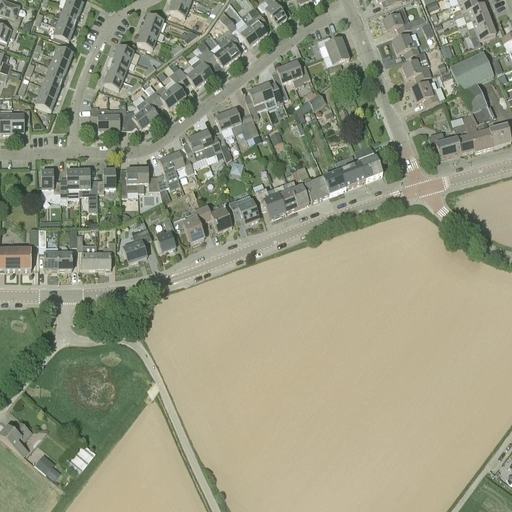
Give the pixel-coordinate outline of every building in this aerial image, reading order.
[(188,11),(192,2),(187,0),(174,0),(173,5),(188,11)] [(268,0),(264,3),(269,10),(264,14),(276,29),(286,22),(279,13),(284,9),(277,0),(268,0)] [(454,18),(477,9),(473,0),(471,0),(457,5),(460,12),(453,15),(454,18)] [(63,11),(79,17),(83,7),(67,1),(63,11)] [(5,27),(17,31),(21,20),(16,18),(18,11),(1,5),(0,9),(0,18),(7,21),(5,27)] [(184,21),(188,11),(173,5),(169,15),(184,21)] [(302,15),(309,12),(306,7),(300,9),(302,15)] [(471,24),(487,17),(483,7),(477,9),(454,18),(455,19),(453,20),(454,23),(463,20),(462,17),(467,14),(471,24)] [(267,28),(259,17),(254,10),(248,15),(252,21),(245,27),(249,32),(258,44),(267,37),(262,31),(267,28)] [(75,27),(79,17),(63,11),(60,21),(75,27)] [(249,32),(245,27),(237,33),(236,32),(223,14),(219,21),(231,37),(238,46),(243,42),(249,50),(258,44),(249,32)] [(469,36),(491,28),(487,17),(471,24),(473,30),(467,32),(469,36)] [(159,33),(163,24),(148,18),(144,27),(159,33)] [(402,29),(398,18),(381,25),(386,35),(396,31),(398,37),(410,32),(408,26),(402,29)] [(415,22),(418,29),(425,26),(423,20),(415,22)] [(72,36),(75,27),(60,21),(56,30),(72,36)] [(28,24),(24,25),(22,32),(28,34),(31,25),(28,24)] [(13,43),(17,31),(5,27),(3,32),(0,31),(0,45),(6,47),(8,41),(13,43)] [(156,43),(159,33),(144,27),(140,37),(156,43)] [(491,28),(469,36),(470,40),(477,38),(479,44),(495,38),(491,28)] [(68,46),(72,36),(56,30),(52,40),(68,46)] [(199,38),(190,34),(188,34),(187,37),(182,35),(179,41),(184,43),(187,47),(199,38)] [(511,35),(501,40),(503,46),(511,44),(511,47),(511,35)] [(152,53),(156,43),(140,37),(136,47),(152,53)] [(240,48),(238,46),(231,37),(226,41),(218,48),(231,65),(240,58),(235,52),(240,48)] [(413,45),(410,47),(407,39),(392,45),(397,58),(404,55),(406,62),(418,57),(416,51),(413,45)] [(331,46),(329,41),(329,40),(317,45),(319,51),(324,49),(328,59),(345,52),(341,42),(331,46)] [(222,71),(231,65),(218,48),(210,54),(208,51),(202,55),(213,69),(217,65),(222,71)] [(133,55),(130,53),(118,49),(114,59),(130,65),(133,55)] [(53,61),(69,67),(72,57),(57,51),(53,61)] [(213,69),(202,55),(200,52),(196,55),(199,59),(197,60),(199,62),(190,68),(194,73),(204,85),(213,79),(208,72),(213,69)] [(345,52),(328,59),(332,69),(327,71),(329,76),(341,72),(339,66),(349,63),(345,52)] [(0,76),(1,77),(2,77),(7,79),(11,68),(6,66),(8,59),(0,56),(0,76)] [(414,80),(417,85),(431,80),(426,68),(428,67),(424,56),(415,60),(416,64),(401,70),(406,83),(414,80)] [(460,95),(476,88),(493,79),(482,56),(449,71),(460,95)] [(126,74),(130,65),(114,59),(110,68),(126,74)] [(65,76),(69,67),(53,61),(49,70),(65,76)] [(286,69),(292,83),(295,91),(303,88),(303,85),(310,82),(304,68),(299,71),(297,65),(286,69)] [(439,75),(445,73),(443,66),(437,68),(439,75)] [(122,84),(126,74),(110,68),(107,78),(122,84)] [(195,92),(204,85),(194,73),(190,68),(182,74),(180,72),(175,76),(186,90),(191,87),(195,92)] [(288,102),(282,87),(292,83),(286,69),(276,73),(280,83),(274,86),(277,92),(282,105),(288,102)] [(61,86),(65,76),(49,70),(46,80),(61,86)] [(181,94),(186,90),(175,76),(170,80),(176,87),(167,94),(177,106),(186,100),(181,94)] [(498,79),(501,87),(507,84),(503,77),(498,79)] [(118,94),(122,84),(107,78),(103,88),(118,94)] [(58,96),(61,86),(46,80),(42,90),(58,96)] [(438,104),(434,93),(436,91),(434,85),(427,88),(427,87),(410,93),(416,107),(423,104),(425,110),(438,104)] [(283,106),(282,105),(277,92),(271,94),(268,87),(258,91),(264,106),(274,103),(277,109),(283,106)] [(476,88),(460,95),(470,117),(476,129),(484,125),(485,126),(495,121),(490,109),(487,110),(476,88)] [(155,95),(150,89),(145,93),(150,99),(149,99),(158,110),(163,107),(168,113),(177,106),(167,94),(163,89),(155,95)] [(454,98),(458,91),(453,89),(450,95),(454,98)] [(54,105),(58,96),(42,90),(38,99),(54,105)] [(266,111),(264,106),(258,91),(248,95),(251,102),(245,104),(250,117),(252,123),(258,121),(256,115),(266,111)] [(22,99),(24,94),(20,92),(18,97),(15,96),(14,100),(19,102),(20,99),(22,99)] [(313,115),(325,106),(318,96),(308,104),(313,115)] [(50,115),(54,105),(38,99),(35,109),(50,115)] [(154,114),(158,110),(149,99),(144,103),(136,109),(150,127),(159,120),(154,114)] [(127,127),(126,115),(125,107),(118,107),(119,113),(108,113),(108,120),(108,135),(120,135),(119,127),(127,127)] [(108,113),(97,113),(97,110),(91,110),(91,127),(97,127),(97,135),(108,135),(108,120),(108,113)] [(300,126),(306,124),(300,110),(295,114),(300,126)] [(329,110),(323,113),(327,121),(333,118),(329,110)] [(11,119),(11,113),(0,113),(0,137),(11,137),(11,119)] [(11,119),(11,137),(23,137),(23,126),(29,126),(29,113),(22,113),(22,119),(11,119)] [(253,140),(245,120),(239,122),(235,113),(225,117),(231,131),(233,137),(234,139),(242,136),(245,143),(253,140)] [(141,115),(136,119),(132,115),(126,115),(127,127),(128,134),(131,134),(137,129),(141,134),(150,127),(141,115)] [(223,141),(233,137),(231,131),(225,117),(215,121),(223,141)] [(258,138),(252,123),(250,117),(245,120),(253,140),(255,147),(261,145),(258,138)] [(467,141),(466,137),(462,138),(462,135),(466,134),(465,132),(476,129),(470,117),(462,120),(464,128),(453,131),(455,139),(456,142),(457,143),(460,157),(474,154),(470,140),(467,141)] [(493,151),(489,136),(488,136),(485,126),(484,125),(476,129),(465,132),(466,134),(466,137),(467,141),(470,140),(474,154),(474,156),(475,156),(493,151)] [(510,146),(508,137),(507,131),(489,136),(493,151),(510,146)] [(220,150),(215,139),(210,141),(207,134),(197,138),(203,153),(206,162),(216,158),(215,156),(221,154),(220,150)] [(273,148),(282,144),(278,135),(269,138),(273,148)] [(457,143),(444,147),(442,137),(427,141),(431,156),(436,155),(438,163),(460,157),(457,143)] [(203,153),(197,138),(186,142),(189,148),(183,151),(187,160),(190,167),(196,164),(196,165),(205,161),(206,162),(203,153)] [(232,162),(226,148),(220,150),(221,154),(222,154),(226,166),(232,162)] [(382,178),(380,172),(370,149),(354,156),(357,164),(365,185),(382,178)] [(194,176),(190,167),(187,160),(181,162),(179,156),(169,160),(174,172),(177,182),(187,178),(187,179),(194,176)] [(177,182),(174,172),(169,160),(158,164),(163,177),(156,180),(159,194),(169,190),(167,186),(177,182)] [(340,171),(342,175),(339,176),(346,193),(365,185),(357,164),(340,171)] [(243,168),(232,165),(229,175),(240,178),(243,168)] [(303,186),(310,183),(304,170),(297,173),(303,186)] [(96,184),(97,196),(103,196),(103,193),(115,193),(115,172),(103,173),(103,184),(96,184)] [(137,187),(137,172),(126,172),(126,182),(120,182),(120,194),(121,200),(126,200),(126,196),(137,195),(137,187)] [(148,180),(148,172),(137,172),(137,187),(137,195),(138,195),(138,196),(144,196),(144,187),(148,187),(148,194),(159,194),(156,180),(148,180)] [(79,202),(79,200),(79,193),(78,193),(78,173),(66,174),(66,185),(60,185),(60,206),(67,206),(67,201),(79,202)] [(97,205),(97,196),(96,184),(90,184),(90,173),(78,173),(78,193),(79,193),(79,200),(88,200),(88,205),(97,205)] [(60,206),(60,185),(53,185),(53,174),(41,174),(41,194),(42,194),(40,202),(58,206),(60,206)] [(330,199),(346,193),(339,176),(323,183),(330,199)] [(311,187),(310,183),(303,186),(307,197),(311,207),(330,199),(323,183),(311,187)] [(305,198),(302,190),(296,192),(293,185),(287,188),(291,196),(297,212),(308,208),(305,198)] [(283,218),(297,212),(291,196),(287,188),(274,193),(276,200),(283,218)] [(283,218),(276,200),(269,203),(266,192),(254,197),(261,216),(266,214),(270,223),(283,218)] [(255,214),(251,205),(249,200),(228,208),(235,226),(242,223),(244,229),(258,224),(255,214)] [(232,231),(224,212),(210,217),(207,210),(200,212),(206,226),(212,223),(217,237),(232,231)] [(199,229),(206,226),(200,212),(192,215),(194,221),(182,226),(187,238),(191,247),(204,242),(200,232),(199,229)] [(121,226),(130,222),(129,219),(124,216),(121,217),(121,226)] [(168,235),(173,233),(168,221),(163,223),(168,235)] [(146,261),(141,246),(151,243),(147,232),(131,237),(134,247),(122,250),(125,257),(128,267),(146,261)] [(38,233),(29,233),(29,249),(39,249),(39,234),(38,233)] [(169,236),(165,238),(164,235),(155,238),(156,242),(153,244),(154,248),(158,257),(162,256),(175,252),(169,236)] [(82,274),(96,274),(96,257),(96,249),(82,249),(82,237),(77,237),(76,237),(76,250),(76,257),(82,257),(82,274)] [(110,264),(110,258),(115,258),(115,245),(108,245),(107,250),(103,251),(103,257),(96,257),(96,274),(110,274),(110,264)] [(31,252),(0,252),(0,274),(31,274),(31,264),(31,252)] [(44,274),(58,274),(58,256),(44,256),(44,264),(44,274)] [(71,273),(71,263),(71,256),(58,256),(58,274),(71,273)] [(21,448),(31,435),(18,425),(11,433),(7,429),(0,437),(0,440),(23,460),(28,454),(21,448)] [(83,447),(69,465),(81,474),(95,457),(83,447)] [(55,468),(43,458),(34,469),(46,479),(53,470),(55,468)] [(62,466),(77,479),(81,474),(69,465),(65,462),(62,466)] [(46,479),(53,485),(60,476),(53,470),(46,479)]
